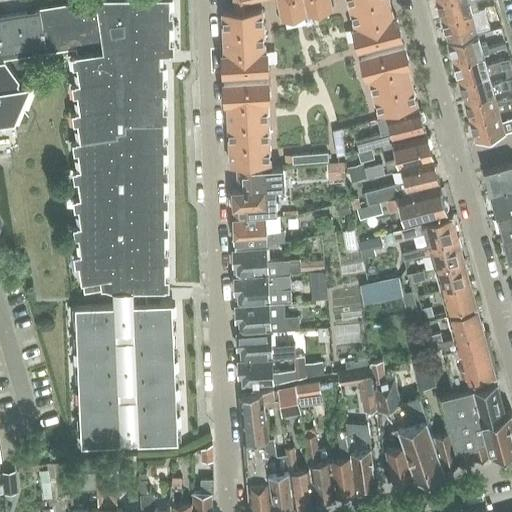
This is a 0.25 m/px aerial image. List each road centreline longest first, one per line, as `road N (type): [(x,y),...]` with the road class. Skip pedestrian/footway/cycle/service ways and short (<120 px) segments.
road 1 (residential): [(236,511),(209,0)]
road 2 (residential): [(511,361),(456,159)]
road 3 (residential): [(456,159),(418,0)]
road 4 (tertiary): [(378,511),(511,476)]
